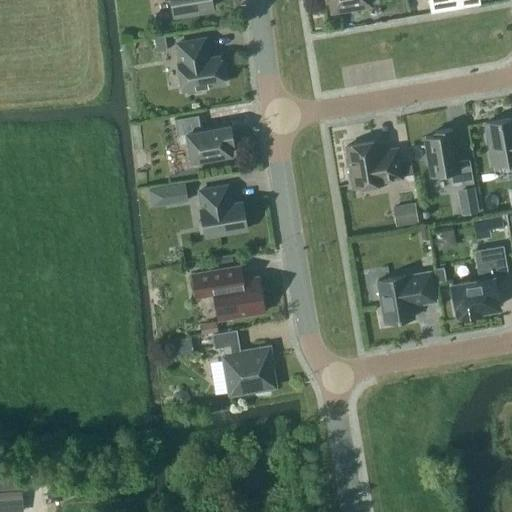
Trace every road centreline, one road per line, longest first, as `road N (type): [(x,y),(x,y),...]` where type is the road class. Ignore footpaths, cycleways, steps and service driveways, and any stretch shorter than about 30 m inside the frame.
road 1 (residential): [(331,374),(307,334),(272,119)]
road 2 (residential): [(272,119),(511,75)]
road 3 (residential): [(511,342),(331,374)]
road 4 (residential): [(354,511),(331,374)]
